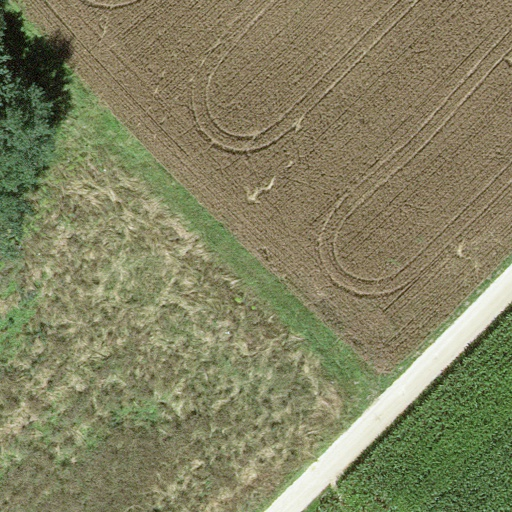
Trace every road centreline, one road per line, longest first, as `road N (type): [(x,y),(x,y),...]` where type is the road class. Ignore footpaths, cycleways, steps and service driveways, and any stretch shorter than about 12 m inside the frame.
road 1 (track): [(394,397),(119,149),(0,15)]
road 2 (track): [(511,272),(284,511)]
